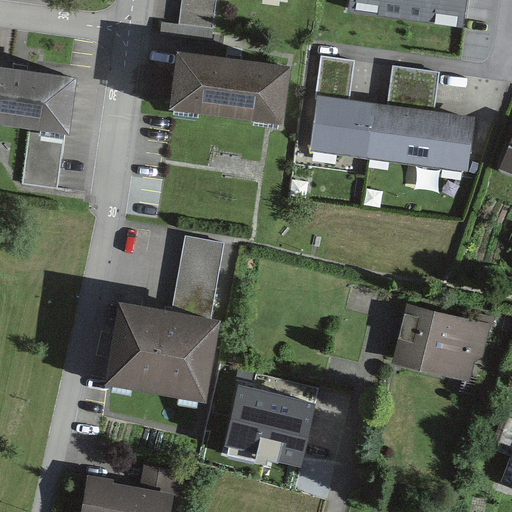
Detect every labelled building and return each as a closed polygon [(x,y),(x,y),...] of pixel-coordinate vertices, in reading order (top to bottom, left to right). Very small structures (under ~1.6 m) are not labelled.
[(213,28),(216,0),(181,0),(179,23),(213,28)] [(463,0),(351,0),(351,5),(461,20),(463,0)] [(292,67),(177,52),(170,110),(284,125),(292,67)] [(77,77),(0,67),(0,125),(70,134),(77,77)] [(388,161),(396,107),(317,96),(309,151),(388,161)] [(467,172),(475,117),(396,107),(388,161),(467,172)] [(511,134),(499,170),(511,174),(511,134)] [(172,312),(211,319),(224,243),(185,237),(172,312)] [(206,404),(221,321),(211,319),(172,312),(119,303),(105,386),(206,404)] [(470,373),(482,323),(411,305),(398,355),(470,373)] [(296,453),(307,400),(241,386),(230,439),(296,453)] [(511,484),(511,417),(509,416),(500,438),(511,442),(511,460),(504,481),(511,484)] [(171,511),(173,501),(183,503),(189,473),(144,465),(140,488),(114,483),(115,480),(87,475),(80,511),(171,511)]
